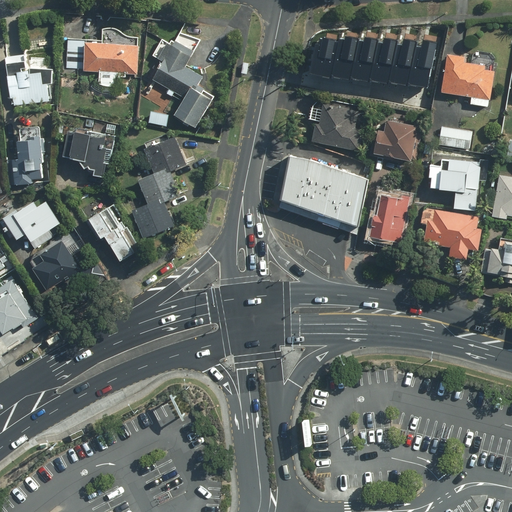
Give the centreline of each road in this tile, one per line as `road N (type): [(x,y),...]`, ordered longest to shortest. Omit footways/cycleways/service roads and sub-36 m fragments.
road 1 (secondary): [(171,356),(106,382),(0,447)]
road 2 (secondary): [(246,179),(283,0)]
road 3 (secondary): [(114,337),(212,256),(230,228)]
road 4 (secondary): [(337,294),(397,304),(480,335)]
road 5 (secondary): [(0,404),(114,337)]
road 6 (secondary): [(368,328),(302,372),(277,412)]
road 7 (secondary): [(114,337),(234,302)]
